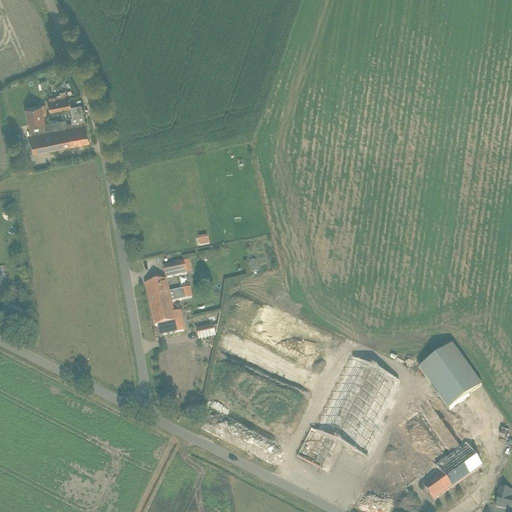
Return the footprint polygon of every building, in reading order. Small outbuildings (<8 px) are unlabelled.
[(49,103),(48,103),(50,112),(70,108),(71,108),(71,107),(69,99),(55,102),(54,98),(49,99),(49,103)] [(41,106),(25,109),(29,127),(30,132),(34,153),(49,150),(79,144),(89,142),(85,120),(84,121),(81,106),(71,108),(70,108),(72,118),(71,118),(72,123),(66,124),(60,125),(59,121),(60,121),(60,120),(57,121),(57,119),(47,121),(48,123),(45,123),(41,106)] [(12,165),(14,175),(32,172),(31,162),(12,165)] [(163,267),(165,278),(186,274),(184,262),(163,267)] [(166,281),(145,286),(155,327),(158,326),(160,336),(175,333),(184,331),(181,320),(175,321),(171,303),(185,300),(183,290),(169,293),(166,281)] [(0,314),(0,319),(15,325),(20,314),(3,307),(0,314)] [(213,327),(197,330),(199,340),(215,337),(213,327)] [(419,369),(470,440),(491,426),(469,396),(481,387),(452,346),(419,369)] [(199,360),(207,362),(209,354),(201,352),(199,360)] [(320,424),(316,432),(311,430),(297,457),(323,470),(336,443),(367,459),(368,457),(367,457),(382,427),(378,425),(399,383),(353,359),(320,424)] [(428,480),(421,485),(433,501),(448,491),(488,462),(472,440),(436,466),(441,473),(429,482),(428,480)] [(416,478),(406,463),(396,470),(406,485),(416,478)] [(511,511),(511,491),(500,489),(495,507),(511,511)]
